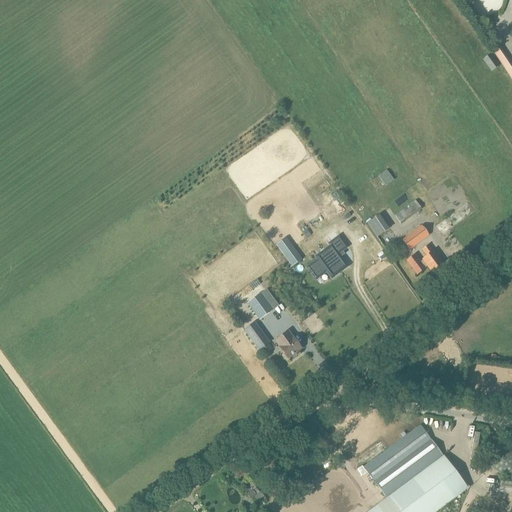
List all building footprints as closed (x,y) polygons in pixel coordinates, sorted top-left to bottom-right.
[(492,51),(511,80),(511,64),(500,46),(492,51)] [(491,72),(499,66),(490,54),(482,60),(491,72)] [(386,170),(378,176),(384,185),(393,179),(387,171),(386,170)] [(336,198),(310,214),(320,231),(327,227),(328,228),(347,216),(336,198)] [(401,224),(421,209),(415,200),(394,216),(401,224)] [(464,215),(456,218),(458,225),(467,222),(464,215)] [(369,223),(378,238),(389,231),(380,216),(369,223)] [(409,251),(429,236),(421,225),(401,240),(409,251)] [(320,256),(316,259),(326,271),(331,267),(336,273),(352,262),(344,253),(348,250),(346,246),(352,242),(340,230),(331,237),(334,242),(319,253),(320,256)] [(276,245),(283,255),(291,249),(284,239),(276,245)] [(427,257),(422,260),(422,261),(419,263),(414,256),(406,261),(417,275),(424,269),(427,267),(431,273),(442,264),(433,252),(428,246),(421,250),(427,257)] [(290,322),(332,296),(325,284),(316,290),(311,282),(278,303),(290,322)] [(248,302),(260,318),(273,309),(261,293),(248,302)] [(254,323),(246,329),(259,348),(266,342),(254,323)] [(274,341),(279,347),(288,359),(289,359),(290,360),(292,361),(296,358),(296,356),(295,354),(301,350),(293,337),(292,338),(287,332),(274,341)] [(421,426),(363,468),(374,484),(432,441),(421,426)] [(432,441),(374,484),(385,498),(442,456),(443,456),(432,441)] [(385,498),(366,511),(437,511),(467,490),(442,456),(385,498)] [(254,496),(260,504),(265,501),(259,493),(255,496),(256,495),(252,489),(246,494),(251,499),(254,496)]
